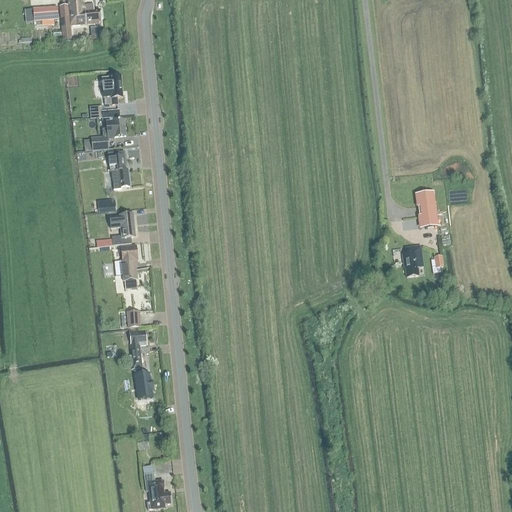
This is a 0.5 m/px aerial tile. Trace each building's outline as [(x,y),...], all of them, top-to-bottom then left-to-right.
[(86,25),(85,25),(95,24),(96,26),(99,25),(99,24),(100,24),(99,12),(92,12),(92,9),(93,9),(93,5),(83,6),(83,5),(82,0),(66,0),(67,7),(59,8),(59,9),(60,24),(62,44),(70,43),(68,27),(86,25)] [(34,24),(46,23),(45,9),(33,10),(34,24)] [(107,89),(108,100),(109,107),(117,106),(116,99),(122,99),(120,77),(108,78),(109,88),(107,89)] [(101,112),(102,119),(118,118),(118,110),(101,112)] [(101,112),(89,113),(89,120),(102,119),(101,112)] [(102,139),(91,140),(92,152),(108,151),(107,139),(125,137),(123,121),(119,121),(118,118),(109,119),(109,122),(107,122),(108,130),(101,130),(102,139)] [(113,191),(121,190),(120,189),(130,188),(128,170),(126,170),(124,153),(119,153),(112,154),(107,154),(109,174),(110,173),(111,181),(112,181),(113,191)] [(432,193),(416,195),(419,217),(423,217),(424,229),(436,227),(432,193)] [(148,231),(147,213),(135,213),(136,232),(148,231)] [(120,228),(121,237),(112,238),(113,247),(122,246),(130,245),(129,238),(134,237),(132,214),(119,216),(119,217),(114,218),(115,229),(120,228)] [(121,262),(120,263),(122,283),(129,282),(135,281),(136,281),(135,266),(132,266),(132,262),(133,262),(132,260),(136,259),(135,247),(120,248),(121,262)] [(406,254),(401,255),(403,270),(405,270),(406,280),(420,278),(418,267),(424,266),(421,247),(405,249),(406,254)] [(443,268),(441,257),(434,258),(435,269),(443,268)] [(140,329),(139,313),(126,314),(127,330),(140,329)] [(129,344),(128,344),(130,357),(129,357),(131,370),(140,368),(138,352),(137,352),(137,349),(143,348),(142,344),(146,344),(144,333),(127,336),(129,344)] [(152,399),(151,391),(153,391),(152,383),(150,383),(148,375),(134,377),(138,401),(152,399)] [(139,445),(149,445),(149,436),(139,436),(139,445)] [(149,493),(149,492),(153,492),(155,503),(149,503),(150,510),(160,509),(163,504),(172,503),(170,492),(163,493),(162,488),(165,488),(164,480),(154,482),(153,474),(143,476),(146,494),(149,493)]
